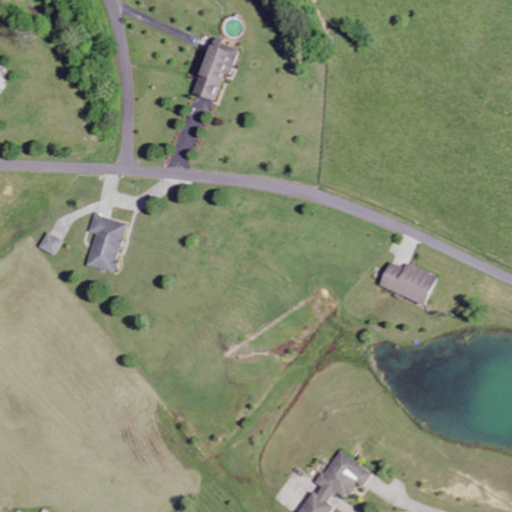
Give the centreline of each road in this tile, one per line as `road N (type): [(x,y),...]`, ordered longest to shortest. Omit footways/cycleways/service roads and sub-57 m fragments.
road 1 (residential): [(511,279),(301,190),(0,164)]
road 2 (residential): [(108,0),(125,87),(124,170)]
